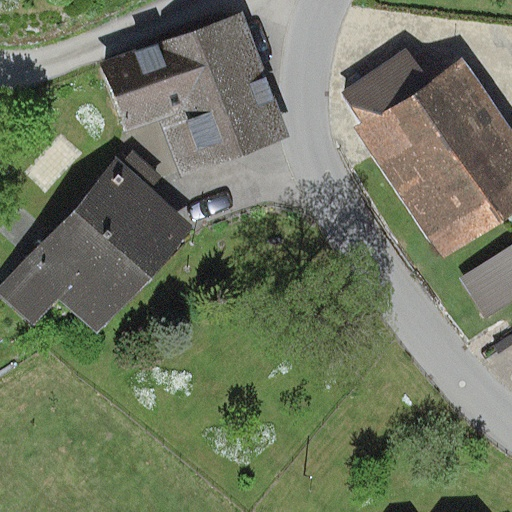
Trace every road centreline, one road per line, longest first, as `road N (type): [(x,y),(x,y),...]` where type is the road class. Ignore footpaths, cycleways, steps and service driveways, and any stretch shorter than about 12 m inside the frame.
road 1 (residential): [(511,419),(431,349),(300,114),(320,0)]
road 2 (track): [(199,0),(33,75),(0,73)]
